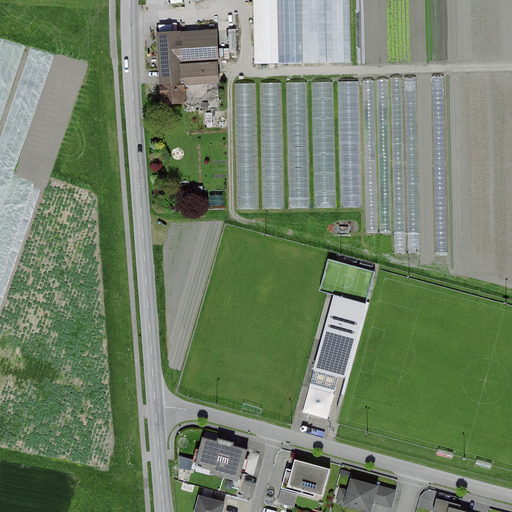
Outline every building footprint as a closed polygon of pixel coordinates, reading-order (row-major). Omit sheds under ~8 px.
[(353,60),(351,0),(255,0),(257,62),(353,60)] [(225,30),(163,33),(167,103),(194,102),(193,82),(227,80),(225,30)] [(307,106),(306,79),(291,80),(292,106),(307,106)] [(334,96),(333,79),(315,80),(316,97),(334,96)] [(360,100),(360,79),(341,79),(341,97),(352,97),(352,100),(360,100)] [(241,123),(257,122),(255,81),(238,82),(241,123)] [(264,107),(280,107),(280,81),(264,81),(264,107)] [(361,181),(343,182),(344,204),(362,203),(361,181)] [(319,204),(336,203),(334,182),(318,183),(319,204)] [(282,183),(266,183),(266,206),(282,206),(282,183)] [(258,206),(258,185),(243,185),(242,206),(258,206)] [(372,307),(339,298),(318,373),(351,382),(372,307)] [(253,447),(207,436),(199,459),(245,472),(253,447)] [(180,467),(194,468),(195,456),(182,455),(180,467)] [(334,468),(299,458),(292,485),(326,495),(334,468)] [(396,487),(354,477),(347,505),(375,511),(377,502),(392,505),(396,487)] [(222,511),(226,501),(203,495),(198,511),(222,511)] [(477,511),(478,509),(452,503),(449,511),(477,511)]
